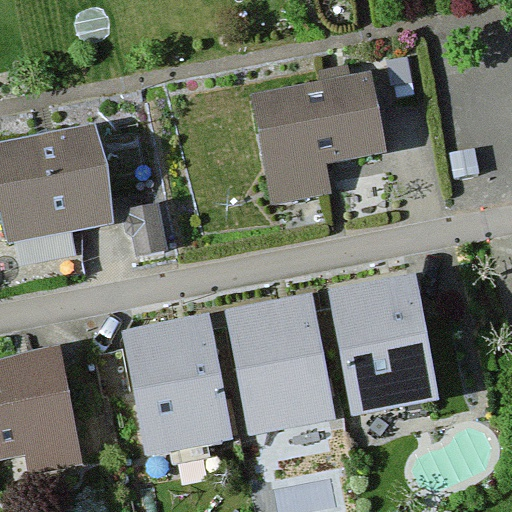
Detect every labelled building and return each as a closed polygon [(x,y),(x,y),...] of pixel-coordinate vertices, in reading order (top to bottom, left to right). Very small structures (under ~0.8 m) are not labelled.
[(383,87),(258,104),(273,210),(336,201),(332,176),(394,167),(383,87)] [(108,143),(0,161),(16,253),(124,234),(108,143)] [(368,428),(455,412),(434,297),(347,312),(368,428)] [(261,448),(348,432),(327,317),(240,332),(261,448)] [(155,468),(242,452),(221,336),(134,352),(155,468)] [(0,379),(0,476),(36,470),(38,485),(94,475),(75,366),(41,372),(0,379)]
